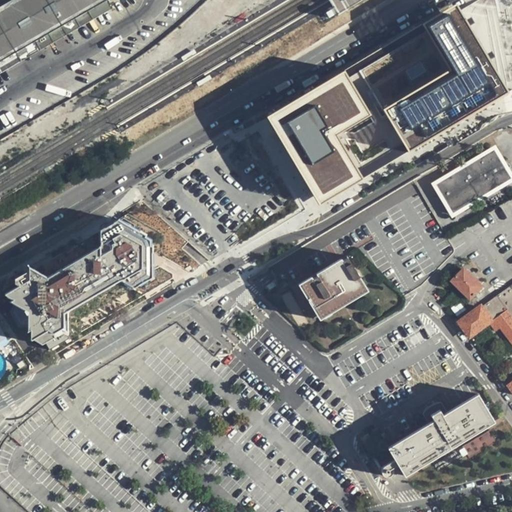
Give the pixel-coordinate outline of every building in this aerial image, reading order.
[(12,0),(0,7),(0,63),(112,0),(12,0)] [(335,10),(334,8),(333,8),(328,11),(332,16),(337,13),(336,13),(335,10)] [(459,10),(277,118),(326,200),(508,92),(459,10)] [(511,182),(511,168),(497,144),(433,183),(453,218),(511,182)] [(18,285),(5,293),(7,296),(13,298),(9,301),(15,304),(20,306),(27,318),(27,324),(27,332),(30,330),(30,336),(32,340),(35,339),(38,344),(43,345),(44,343),(49,352),(175,279),(174,275),(154,263),(154,246),(152,245),(152,241),(146,237),(147,234),(120,218),(31,270),(28,272),(28,279),(18,285)] [(369,290),(348,254),(299,283),(320,319),(369,290)] [(472,301),(487,286),(466,266),(451,280),(472,301)] [(14,284),(18,285),(28,279),(28,272),(14,280),(14,284)] [(511,378),(506,383),(511,390),(511,283),(485,303),(484,302),(458,320),(471,338),(492,323),(497,330),(502,326),(511,338),(511,378)] [(467,308),(460,299),(448,307),(455,316),(467,308)] [(16,325),(27,324),(27,318),(20,306),(15,304),(9,315),(16,325)] [(496,421),(479,392),(444,414),(440,409),(431,414),(434,419),(388,447),(395,458),(388,462),(370,432),(362,437),(381,470),(382,470),(383,472),(384,473),(386,474),(388,475),(390,474),(392,473),(394,472),(394,470),(394,468),(394,466),(398,464),(405,474),(496,421)] [(495,441),(489,431),(463,448),(469,457),(495,441)]
